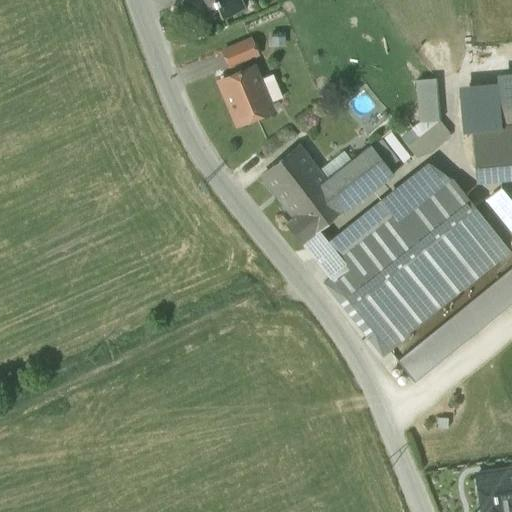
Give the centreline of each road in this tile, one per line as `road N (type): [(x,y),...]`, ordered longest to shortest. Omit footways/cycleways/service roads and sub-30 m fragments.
road 1 (residential): [(422,511),(354,351),(205,166),(139,0)]
road 2 (track): [(294,277),(0,412)]
road 3 (unknown): [(293,180),(374,193),(411,232),(417,280),(354,351)]
